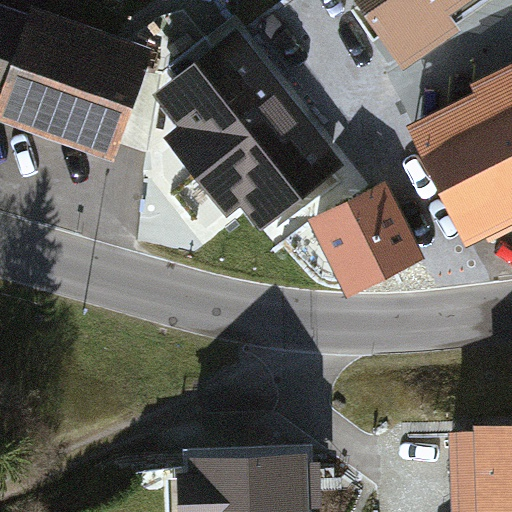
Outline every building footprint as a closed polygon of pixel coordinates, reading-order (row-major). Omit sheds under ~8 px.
[(472,0),(360,0),(397,52),(472,0)] [(0,100),(121,143),(149,56),(0,3),(0,100)] [(206,34),(167,65),(186,88),(174,97),(198,127),(185,137),(232,197),(245,187),(269,218),(334,166),(240,47),(225,58),(206,34)] [(485,89),(416,124),(471,233),(511,211),(511,64),(481,80),(485,89)] [(352,290),(418,258),(384,187),(321,216),(337,258),(352,290)] [(511,511),(511,425),(479,427),(482,511),(511,511)] [(309,511),(307,452),(193,457),(195,511),(309,511)]
